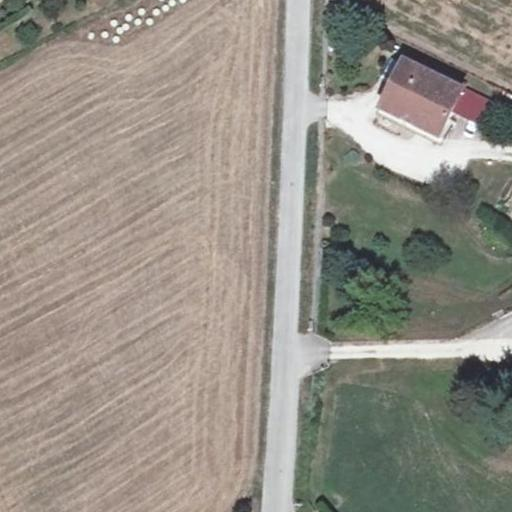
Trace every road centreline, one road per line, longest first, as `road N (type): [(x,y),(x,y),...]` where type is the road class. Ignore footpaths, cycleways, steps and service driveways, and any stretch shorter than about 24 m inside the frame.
road 1 (residential): [(299,0),(273,511)]
road 2 (unknown): [(309,340),(510,349)]
